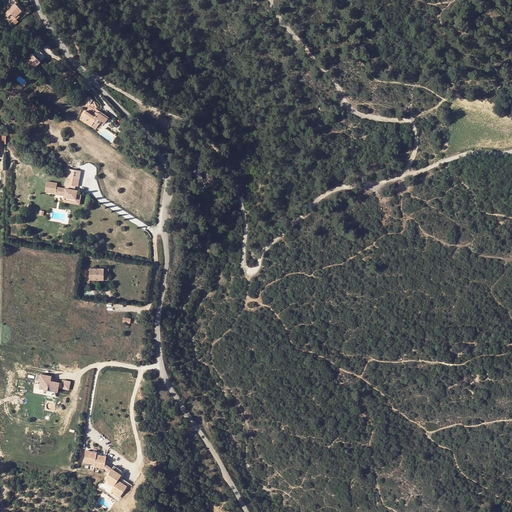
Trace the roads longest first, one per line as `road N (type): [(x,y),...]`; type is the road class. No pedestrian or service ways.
road 1 (track): [(511,151),(448,158),(340,187),(264,248),(259,266),(249,270),(242,264),(245,223),(218,150),(191,123),(86,76)]
road 2 (unclassified): [(35,0),(78,69),(140,127),(164,162),(162,366),(246,511)]
road 3 (track): [(398,176),(417,143),(410,121),(351,109),(270,0)]
